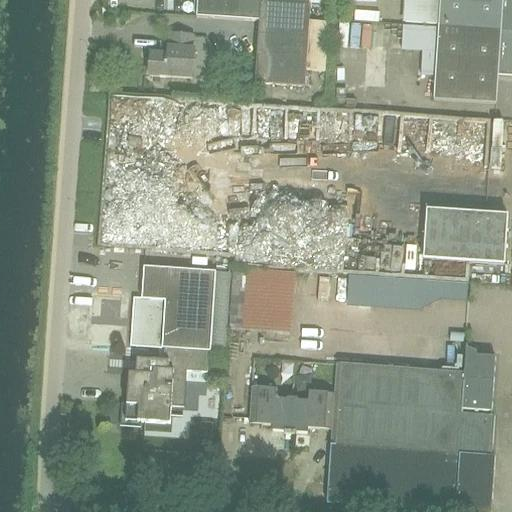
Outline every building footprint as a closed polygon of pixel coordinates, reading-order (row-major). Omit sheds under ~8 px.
[(196,0),(196,18),(259,22),(260,4),(310,7),(310,0),(196,0)] [(511,0),(405,0),(404,23),(438,26),(437,28),(511,32),(511,0)] [(329,23),(309,21),(310,7),(260,4),(259,22),(255,84),(304,87),(306,71),(326,72),(329,23)] [(511,76),(511,32),(437,28),(403,26),(402,51),(422,52),(421,77),(434,77),(433,101),(495,105),(497,75),(511,76)] [(192,80),(194,49),(192,49),(193,36),(169,35),(168,55),(150,54),(148,77),(192,80)] [(424,261),(504,266),(507,216),(427,212),(424,261)] [(294,332),(297,263),(249,261),(246,329),(294,332)] [(232,274),(216,273),(144,268),(142,300),(133,299),(130,348),(165,350),(210,353),(210,352),(211,352),(211,350),(226,352),(232,274)] [(446,334),(448,361),(460,360),(459,333),(446,334)] [(494,417),(491,417),(495,358),(476,356),(476,352),(467,349),(467,346),(466,346),(464,374),(335,364),(333,394),(330,431),(324,504),(433,511),(489,511),(494,457),(491,457),(494,417)] [(184,407),(187,372),(208,373),(210,353),(165,350),(164,361),(137,360),(136,374),(129,373),(126,421),(171,424),(172,406),(184,407)] [(288,435),(291,399),(275,398),(276,390),(250,388),(247,425),(271,426),(271,432),(283,432),(283,435),(288,435)] [(330,431),(333,394),(307,392),(307,400),(291,399),(288,435),(294,436),(294,433),(306,434),(306,429),(330,431)]
